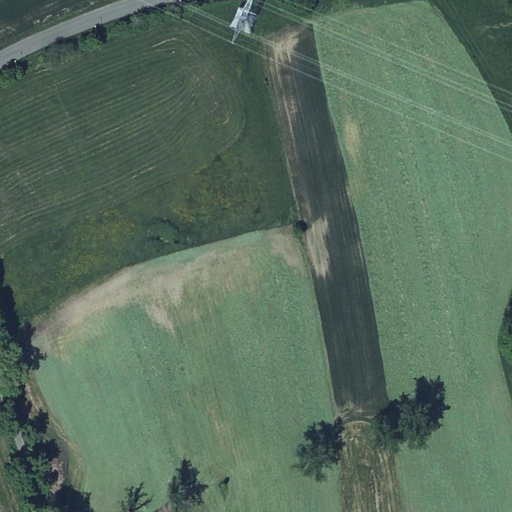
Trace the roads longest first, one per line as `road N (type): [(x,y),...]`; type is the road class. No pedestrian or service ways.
road 1 (secondary): [(0,59),(153,0)]
road 2 (unclassified): [(0,389),(40,511)]
